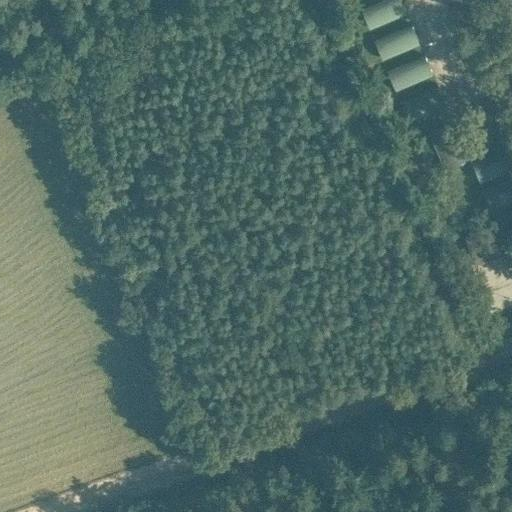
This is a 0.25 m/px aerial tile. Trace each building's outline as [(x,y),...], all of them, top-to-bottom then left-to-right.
[(379,0),(361,8),(369,27),(407,11),(402,0),(379,0)] [(375,39),(383,58),(420,42),(412,23),(375,39)] [(388,70),(396,89),(433,73),(425,54),(388,70)] [(401,101),(409,120),(447,104),(438,85),(401,101)] [(430,131),(446,168),(465,160),(449,122),(430,131)] [(472,161),(480,180),(511,166),(511,150),(510,145),(472,161)] [(511,175),(483,188),(491,207),(511,198),(511,175)] [(465,234),(476,263),(510,250),(499,221),(465,234)]
